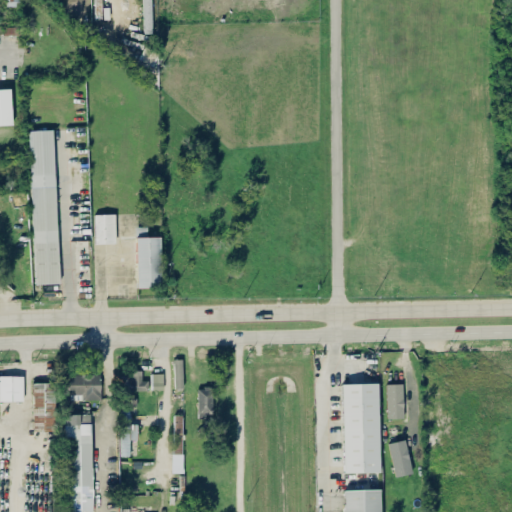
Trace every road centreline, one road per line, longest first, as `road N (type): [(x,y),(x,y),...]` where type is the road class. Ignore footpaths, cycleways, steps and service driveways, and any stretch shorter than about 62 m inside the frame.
road 1 (secondary): [(511,307),(0,320)]
road 2 (secondary): [(0,343),(511,332)]
road 3 (residential): [(335,335),(338,0)]
